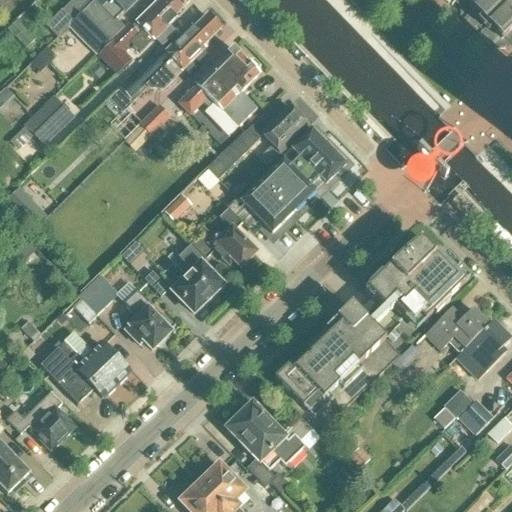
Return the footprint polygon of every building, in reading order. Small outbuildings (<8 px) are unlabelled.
[(82,0),(75,0),(46,29),(57,40),(67,30),(90,8),(82,0)] [(124,17),(127,14),(141,0),(98,0),(90,8),(67,30),(96,59),(123,32),(114,24),(123,16),(124,17)] [(139,58),(153,43),(154,44),(176,23),(174,20),(191,3),(188,0),(166,0),(164,2),(162,1),(132,30),(130,28),(112,45),(123,56),(130,49),(139,58)] [(444,0),(452,8),(458,3),(460,0),(444,0)] [(511,0),(460,0),(458,3),(462,8),(460,10),(483,34),(511,29),(511,0)] [(174,82),(204,53),(203,50),(220,32),(207,19),(194,32),(191,30),(165,56),(160,51),(133,77),(119,91),(120,92),(115,97),(126,108),(131,103),(133,105),(146,91),(144,88),(163,71),(174,82)] [(39,77),(56,61),(46,51),(30,67),(39,77)] [(255,74),(251,68),(245,69),(244,67),(243,68),(235,61),(237,60),(231,54),(224,60),(225,61),(176,108),(187,119),(199,108),(205,114),(210,110),(233,133),(253,114),(238,99),(244,93),(243,92),(256,80),(255,78),(255,74)] [(0,111),(12,99),(5,92),(0,97),(0,111)] [(54,100),(23,129),(43,150),(74,121),(54,100)] [(277,159),(305,132),(286,111),(258,139),(277,159)] [(146,142),(166,123),(157,113),(137,133),(146,142)] [(147,143),(146,142),(137,133),(124,145),(134,156),(147,143)] [(214,185),(257,144),(246,134),(204,174),(214,185)] [(223,213),(224,214),(240,229),(249,220),(268,240),(278,230),(280,232),(323,190),(325,191),(346,170),(309,134),(236,207),(233,204),(223,213)] [(19,194),(6,207),(32,234),(45,221),(19,194)] [(470,226),(479,217),(459,196),(450,205),(470,226)] [(162,218),(171,227),(188,211),(179,201),(162,218)] [(234,235),(240,229),(224,214),(215,224),(227,236),(218,245),(214,240),(212,242),(208,238),(206,240),(202,236),(189,249),(204,264),(211,258),(225,272),(229,268),(236,275),(253,258),(240,243),(241,242),(234,235)] [(19,270),(35,254),(27,246),(11,262),(19,270)] [(0,249),(0,265),(8,258),(0,249)] [(200,268),(204,264),(189,249),(175,262),(188,276),(184,279),(185,281),(169,298),(190,320),(221,290),(200,268)] [(402,259),(379,282),(371,289),(377,295),(376,295),(402,322),(411,314),(423,326),(431,318),(434,320),(448,306),(446,304),(464,286),(456,278),(460,274),(446,259),(436,269),(416,249),(402,259)] [(158,279),(130,250),(118,262),(146,291),(158,279)] [(98,282),(76,303),(94,322),(116,300),(98,282)] [(166,336),(171,330),(160,319),(154,325),(145,315),(148,311),(134,296),(121,309),(132,322),(122,335),(136,351),(140,347),(149,355),(152,352),(157,352),(164,345),(163,341),(167,338),(166,336)] [(281,405),(297,422),(315,441),(398,361),(349,310),(272,384),(287,400),(281,405)] [(458,359),(486,331),(471,316),(459,327),(448,316),(423,341),(439,357),(447,349),(458,359)] [(93,322),(81,332),(91,343),(102,333),(93,322)] [(33,345),(41,338),(28,325),(21,333),(33,345)] [(500,354),(509,345),(491,327),(487,331),(486,331),(458,359),(453,364),(475,386),(503,358),(500,354)] [(73,338),(57,354),(95,394),(103,401),(106,397),(109,399),(115,393),(113,391),(118,386),(120,387),(126,381),(125,379),(127,376),(102,349),(92,358),(73,338)] [(406,372),(421,354),(413,348),(399,366),(406,372)] [(25,366),(34,358),(27,351),(19,359),(25,366)] [(57,354),(40,370),(78,410),(95,394),(57,354)] [(460,418),(470,408),(458,396),(433,421),(445,433),(460,418)] [(70,436),(74,433),(57,415),(62,410),(51,398),(23,424),(15,417),(7,424),(21,439),(30,431),(34,435),(33,436),(51,455),(55,452),(59,451),(59,447),(66,441),(70,441),(70,436)] [(475,404),(457,423),(465,431),(484,413),(475,404)] [(300,447),(311,436),(297,422),(282,437),(252,407),(226,432),(255,462),(245,474),(264,493),(269,488),(279,499),(287,490),(277,479),(274,482),(268,476),(278,466),(284,471),(304,452),(300,447)] [(496,449),(511,433),(503,424),(487,440),(496,449)] [(0,491),(8,500),(31,478),(0,446),(0,491)] [(360,473),(369,463),(357,452),(348,462),(360,473)] [(511,470),(511,454),(510,452),(496,466),(506,476),(511,470)] [(208,482),(199,490),(221,511),(236,511),(233,508),(243,498),(218,472),(216,474),(212,475),(208,478),(208,482)] [(398,499),(409,510),(427,493),(416,482),(398,499)] [(221,511),(199,490),(190,499),(186,499),(183,502),(183,506),(180,508),(183,511),(221,511)] [(408,511),(396,499),(383,511),(408,511)]
